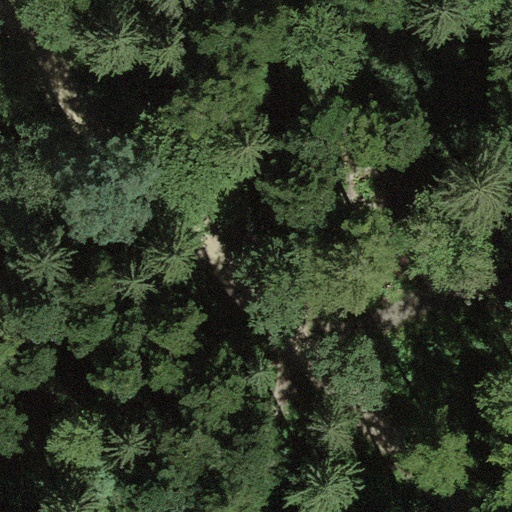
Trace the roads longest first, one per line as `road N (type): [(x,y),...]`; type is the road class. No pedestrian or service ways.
road 1 (track): [(327,390),(38,67),(0,0)]
road 2 (track): [(511,233),(327,390)]
road 3 (track): [(440,511),(327,390)]
